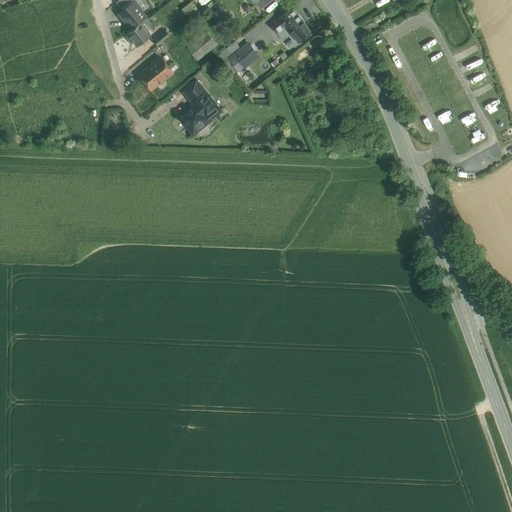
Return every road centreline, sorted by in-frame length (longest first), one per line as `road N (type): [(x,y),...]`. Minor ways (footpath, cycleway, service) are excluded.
road 1 (tertiary): [(466,320),(381,100),(329,0)]
road 2 (tertiary): [(511,444),(466,320)]
road 3 (track): [(496,402),(479,410),(511,508)]
